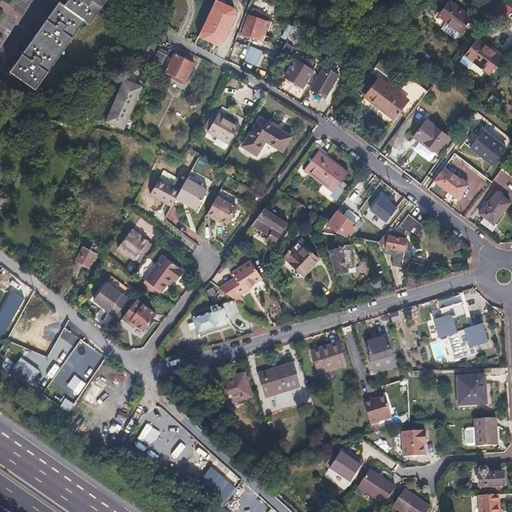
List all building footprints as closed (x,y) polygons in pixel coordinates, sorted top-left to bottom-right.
[(68,0),(63,8),(58,4),(9,73),(35,91),(83,22),(90,26),(108,0),(68,0)] [(448,3),(438,17),(461,33),(465,28),(466,28),(468,25),(467,25),(469,22),(458,14),(459,12),(448,3)] [(250,13),(248,12),(241,34),(254,39),(256,34),(264,37),(269,20),(267,20),(269,14),(251,8),(250,13)] [(238,28),(229,25),(223,41),(232,45),(238,28)] [(476,40),(465,56),(474,63),(475,62),(490,74),(496,66),(499,68),(506,58),(492,47),(489,50),(476,40)] [(250,46),(247,56),(250,57),(245,67),(253,72),(259,61),(257,60),(261,50),(250,46)] [(165,57),(157,53),(151,65),(158,69),(165,57)] [(193,64),(174,55),(165,72),(184,82),(193,64)] [(311,70),(294,60),(283,78),(301,88),(302,87),(310,72),(311,70)] [(337,75),(321,66),(317,74),(333,82),(337,75)] [(165,72),(163,75),(183,84),(184,82),(165,72)] [(316,75),(310,72),(302,87),(308,90),(316,75)] [(317,74),(316,75),(308,90),(323,99),(333,82),(317,74)] [(377,79),(363,97),(391,119),(405,101),(377,79)] [(140,88),(122,81),(105,121),(122,129),(140,88)] [(237,126),(216,114),(206,133),(226,145),(237,126)] [(291,138),(258,120),(242,148),(256,156),(264,143),(282,153),(291,138)] [(446,138),(424,121),(411,138),(418,144),(420,142),(434,153),(446,138)] [(505,148),(482,131),(468,150),(477,156),(478,155),(485,161),(484,162),(491,167),(505,148)] [(317,150),(302,170),(331,193),(328,197),(333,201),(342,189),(337,185),(347,172),(317,150)] [(444,168),(433,181),(456,198),(466,185),(444,168)] [(374,176),(366,170),(355,184),(363,190),(374,176)] [(186,177),(178,191),(175,196),(196,208),(207,190),(186,177)] [(178,191),(157,179),(148,195),(169,207),(175,196),(178,191)] [(509,203),(495,193),(478,214),(482,217),(478,222),(490,232),(495,225),(493,224),(509,203)] [(235,207),(214,196),(205,212),(218,219),(226,223),(235,207)] [(395,208),(379,196),(368,210),(384,222),(395,208)] [(302,210),(296,206),(290,216),(296,220),(302,210)] [(263,209),(251,225),(268,236),(266,238),(274,243),(286,224),(263,209)] [(205,212),(204,214),(216,221),(218,219),(205,212)] [(354,226),(339,214),(331,225),(346,236),(354,226)] [(406,214),(396,227),(412,239),(422,226),(406,214)] [(324,224),(319,220),(310,231),(318,233),(324,224)] [(147,239),(131,228),(117,247),(133,258),(147,239)] [(382,236),(377,242),(380,251),(384,252),(385,248),(394,249),(393,256),(391,266),(400,267),(404,238),(388,235),(387,237),(382,236)] [(339,248),(327,251),(334,273),(346,269),(361,265),(353,248),(352,244),(339,248)] [(289,249),(281,258),(301,276),(317,259),(301,246),(294,254),(289,249)] [(93,254),(80,247),(73,261),(85,268),(93,254)] [(384,252),(380,251),(381,254),(393,256),(394,249),(385,248),(384,252)] [(178,266),(162,254),(143,279),(159,291),(169,277),(173,280),(181,270),(177,267),(178,266)] [(249,261),(231,273),(234,278),(228,282),(237,297),(247,290),(246,289),(261,279),(249,261)] [(113,318),(127,299),(132,293),(110,277),(105,282),(92,300),(107,311),(106,312),(113,318)] [(16,296),(4,315),(12,319),(23,300),(16,296)] [(152,313),(135,300),(120,319),(128,325),(133,329),(136,326),(140,329),(152,313)] [(231,300),(223,303),(228,319),(237,316),(231,300)] [(469,301),(464,302),(472,325),(476,324),(469,301)] [(441,318),(438,319),(444,337),(448,336),(455,359),(477,352),(474,344),(487,340),(482,322),(476,324),(472,325),(464,302),(439,310),(441,318)] [(220,304),(221,309),(225,320),(228,319),(223,303),(220,304)] [(221,309),(189,319),(195,335),(227,325),(225,320),(221,309)] [(4,315),(0,321),(8,325),(12,319),(4,315)] [(383,338),(363,344),(369,366),(390,361),(383,338)] [(336,344),(309,352),(316,374),(343,367),(336,344)] [(78,354),(69,370),(87,380),(96,364),(78,354)] [(292,363),(255,374),(263,398),(299,387),(292,363)] [(232,376),(231,373),(213,378),(214,383),(232,378),(232,376)] [(232,378),(214,383),(221,405),(250,396),(243,373),(232,376),(232,378)] [(93,402),(103,383),(95,379),(85,398),(93,402)] [(483,379),(455,381),(457,409),(485,408),(484,387),(483,379)] [(103,385),(99,395),(105,397),(109,387),(103,385)] [(383,400),(363,406),(368,425),(389,419),(383,400)] [(494,419),(472,420),(473,447),(495,446),(494,419)] [(426,432),(402,433),(404,458),(425,457),(424,447),(424,441),(426,441),(426,432)] [(344,455),(333,471),(354,485),(367,465),(361,461),(358,465),(351,460),(344,455)] [(361,461),(354,456),(351,460),(358,465),(361,461)] [(481,468),(478,472),(479,497),(499,496),(498,486),(503,486),(502,474),(487,475),(487,471),(485,468),(481,468)] [(397,489),(371,472),(359,489),(385,507),(397,489)] [(430,511),(432,510),(405,490),(394,507),(400,511),(430,511)] [(479,497),(478,497),(479,511),(499,511),(499,496),(479,497)]
